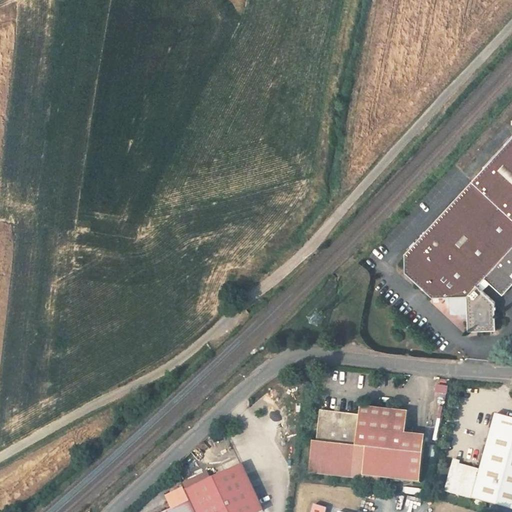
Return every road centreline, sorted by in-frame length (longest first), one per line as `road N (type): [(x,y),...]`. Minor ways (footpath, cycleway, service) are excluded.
road 1 (unclassified): [(0,460),(183,359),(284,275),(511,28)]
road 2 (residential): [(114,511),(274,367),(329,357),(511,376)]
